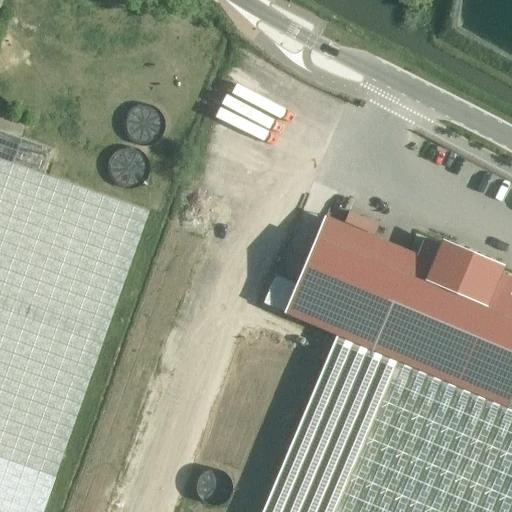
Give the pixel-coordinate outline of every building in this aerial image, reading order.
[(261,67),(241,112),(292,135),(312,90),(261,67)] [(162,128),(162,127),(160,119),(156,114),(151,110),(144,108),(140,108),(136,109),(130,112),(127,115),(125,119),(123,126),(123,130),(124,134),(127,140),(132,144),(140,147),(144,147),(148,146),(154,143),(157,140),(160,135),(162,128)] [(0,511),(43,511),(150,210),(44,173),(52,149),(0,130),(0,511)] [(145,169),(143,161),(139,155),(134,151),(127,149),(123,149),(119,150),(113,153),(110,156),(108,160),(106,167),(106,171),(107,175),(110,181),(115,186),(123,188),(127,188),(131,187),(138,184),(140,181),(143,177),(145,169)] [(336,335),(511,409),(511,298),(506,296),(507,292),(511,281),(511,274),(501,270),(503,264),(441,238),(438,244),(425,238),(418,254),(416,258),(324,219),(296,286),(274,277),(262,304),(336,335)] [(511,511),(511,409),(336,335),(263,509),(261,511),(511,511)]
